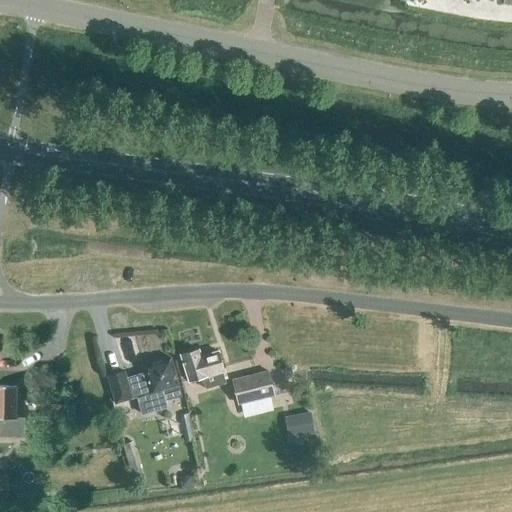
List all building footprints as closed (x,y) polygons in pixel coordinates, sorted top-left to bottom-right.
[(200,357),(198,350),(180,355),(188,382),(201,378),(204,389),(224,383),(221,372),(224,371),(218,352),(200,357)] [(178,385),(170,358),(142,366),(145,374),(126,380),(124,371),(107,376),(115,404),(132,398),(150,392),(150,393),(160,391),(163,401),(181,396),(177,385),(178,385)] [(238,404),(273,395),(267,371),(232,380),(238,404)] [(0,436),(23,437),(24,418),(15,418),(15,387),(0,386),(0,436)] [(35,427),(76,426),(75,405),(35,405),(35,427)] [(312,411),(286,414),(289,435),(315,432),(312,411)] [(0,497),(8,498),(8,475),(0,475),(0,497)]
